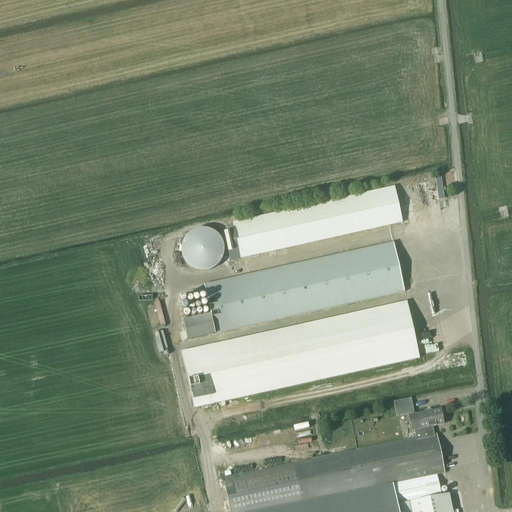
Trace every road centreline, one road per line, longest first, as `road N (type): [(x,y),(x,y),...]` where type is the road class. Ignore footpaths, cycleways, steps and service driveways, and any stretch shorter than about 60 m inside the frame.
road 1 (track): [(461,223),(160,289),(214,511)]
road 2 (unclassified): [(459,170),(440,0)]
